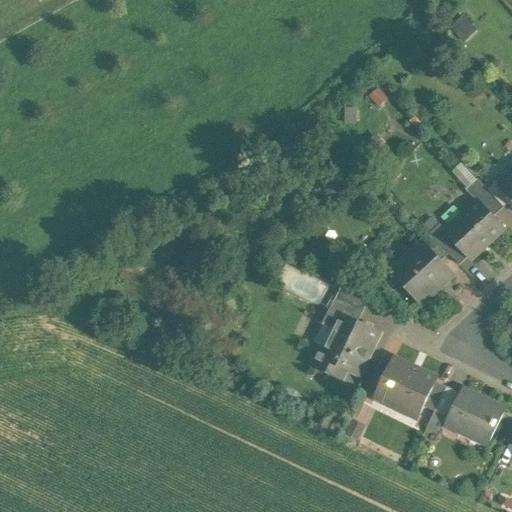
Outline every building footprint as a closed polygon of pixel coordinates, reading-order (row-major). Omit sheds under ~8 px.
[(511,171),(500,183),(499,184),(511,197),(511,171)] [(488,189),(478,179),(467,190),(478,201),(479,200),(494,216),(504,207),(488,189)] [(497,181),(488,189),(504,207),(511,199),(511,197),(499,184),(500,183),(497,181)] [(447,230),(446,231),(452,239),(469,256),(472,259),(505,228),(494,216),(479,200),(478,201),(447,230)] [(441,225),(431,234),(443,247),(452,239),(446,231),(447,230),(441,225)] [(443,247),(431,234),(423,241),(441,261),(449,254),(443,247)] [(469,256),(452,239),(443,247),(449,254),(460,265),(469,256)] [(451,279),(419,244),(395,267),(426,301),(451,279)] [(331,310),(342,287),(285,259),(274,282),(331,310)] [(369,300),(342,287),(331,310),(345,317),(345,315),(359,321),(369,300)] [(359,321),(345,315),(345,317),(331,310),(315,342),(323,346),(313,366),(341,380),(346,370),(359,376),(380,332),(359,321)] [(392,362),(382,357),(370,380),(381,386),(392,362)] [(418,372),(393,360),(392,362),(381,386),(377,394),(397,404),(395,408),(418,419),(424,406),(436,381),(438,378),(420,369),(418,372)] [(436,381),(424,406),(435,412),(447,386),(436,381)] [(435,412),(445,417),(449,418),(461,393),(447,386),(435,412)] [(504,409),(463,390),(461,393),(449,418),(445,417),(443,422),(488,444),(504,409)] [(443,422),(445,417),(435,412),(427,428),(437,433),(443,422)]
